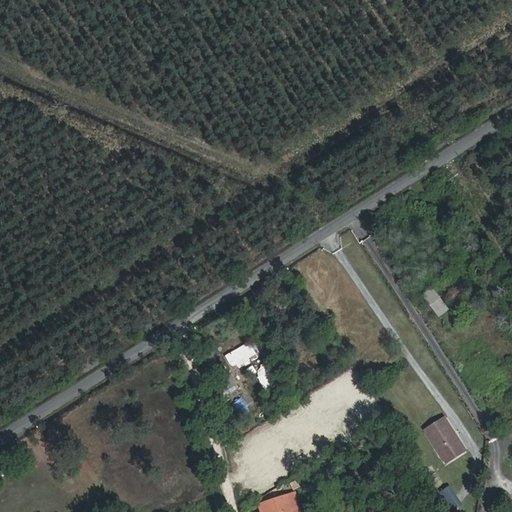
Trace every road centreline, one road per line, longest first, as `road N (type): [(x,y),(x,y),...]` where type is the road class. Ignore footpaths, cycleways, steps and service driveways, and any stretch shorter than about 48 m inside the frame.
road 1 (tertiary): [(511,113),(180,322)]
road 2 (unknown): [(344,219),(496,452)]
road 3 (tertiary): [(180,322),(0,439)]
road 4 (residential): [(180,322),(233,511)]
